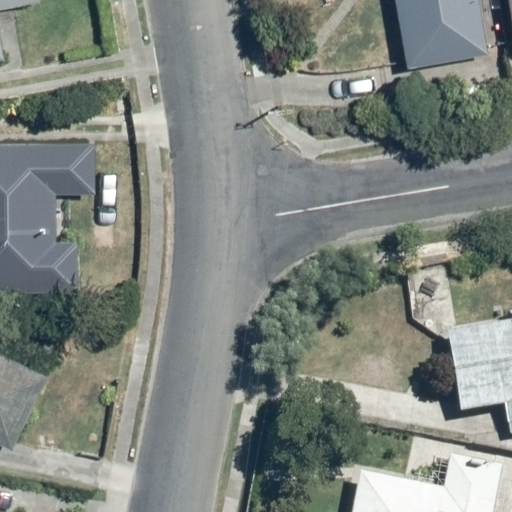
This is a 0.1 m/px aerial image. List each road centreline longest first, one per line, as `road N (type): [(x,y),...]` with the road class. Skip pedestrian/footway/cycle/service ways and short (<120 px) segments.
road 1 (residential): [(156,511),(228,192)]
road 2 (residential): [(511,146),(228,192)]
road 3 (residential): [(228,192),(187,0)]
